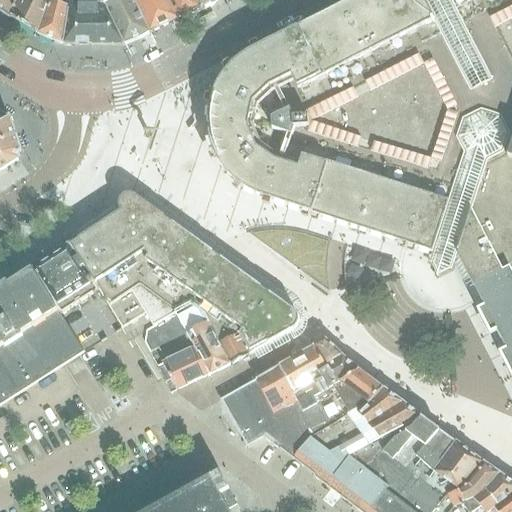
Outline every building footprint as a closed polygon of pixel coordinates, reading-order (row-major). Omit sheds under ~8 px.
[(0,0),(0,9),(12,17),(23,0),(0,0)] [(53,0),(52,0),(23,0),(12,17),(39,34),(53,0)] [(65,44),(73,0),(52,0),(53,0),(39,34),(45,37),(50,39),(55,41),(60,43),(65,44)] [(73,0),(65,44),(65,45),(125,45),(125,44),(103,0),(73,0)] [(143,37),(151,33),(134,0),(117,0),(106,6),(125,44),(143,37)] [(179,18),(170,0),(134,0),(151,33),(179,18)] [(170,0),(179,18),(197,9),(201,7),(197,0),(170,0)] [(197,0),(201,7),(203,6),(205,9),(213,5),(216,0),(197,0)] [(452,140),(461,112),(478,103),(425,0),(353,0),(252,52),(241,59),(231,67),(223,77),(217,88),(212,100),(210,112),(209,124),(215,124),(216,134),(210,135),(213,147),(217,159),(224,170),(232,179),(242,188),(253,194),(264,199),(435,254),(438,243),(463,164),(452,140)] [(460,249),(485,171),(508,158),(511,146),(511,119),(450,0),(425,0),(478,103),(461,112),(452,140),(463,164),(438,243),(450,246),(460,249)] [(511,0),(450,0),(511,119),(511,0)] [(0,171),(19,159),(22,150),(10,117),(0,123),(0,171)] [(511,159),(508,158),(485,171),(460,249),(478,284),(511,265),(511,159)] [(292,309),(141,199),(70,246),(98,290),(122,329),(146,314),(154,326),(198,301),(209,323),(220,343),(239,333),(249,354),(251,353),(252,354),(294,331),(297,328),(299,325),(300,321),(299,318),(298,314),(295,311),(292,309)] [(61,314),(98,290),(70,246),(33,269),(61,314)] [(511,265),(478,284),(487,303),(480,307),(482,310),(483,309),(492,327),(491,328),(493,331),(500,328),(509,346),(502,349),(504,353),(505,352),(511,366),(511,265)] [(0,405),(86,352),(61,314),(33,269),(0,290),(0,405)] [(209,323),(188,334),(196,347),(211,374),(211,375),(231,364),(221,344),(220,343),(209,323)] [(250,355),(249,354),(239,333),(220,343),(221,344),(231,364),(231,365),(250,355)] [(327,365),(342,356),(326,341),(314,348),(326,366),(327,365)] [(211,374),(196,347),(163,363),(178,390),(211,374)] [(292,459),(317,432),(330,425),(317,398),(321,395),(309,375),(323,367),(326,366),(314,348),(279,367),(292,391),(288,393),(297,410),(279,421),(282,427),(264,437),(292,459)] [(309,375),(321,395),(359,371),(342,356),(327,365),(326,366),(323,367),(309,375)] [(256,380),(279,421),(297,410),(288,393),(292,391),(279,367),(256,380)] [(358,417),(385,390),(359,371),(321,395),(317,398),(330,425),(352,413),(358,417)] [(282,427),(279,421),(256,380),(221,399),(248,446),(264,437),(282,427)] [(370,426),(405,405),(385,390),(358,417),(370,426)] [(396,438),(425,420),(405,405),(370,426),(358,417),(352,413),(330,425),(317,432),(292,459),(361,511),(370,511),(391,485),(378,456),(396,438)] [(419,456),(440,431),(427,422),(425,420),(396,438),(378,456),(391,485),(370,511),(386,511),(396,500),(427,463),(419,456)] [(434,469),(457,442),(440,431),(419,456),(427,463),(434,469)] [(471,479),(484,462),(457,442),(434,469),(427,463),(396,500),(386,511),(433,511),(444,498),(447,496),(459,491),(471,479)] [(500,474),(500,473),(484,462),(471,479),(459,491),(447,496),(444,498),(433,511),(450,511),(453,509),(462,505),(500,474)] [(228,511),(238,506),(220,473),(209,479),(211,483),(160,511),(228,511)] [(462,505),(453,509),(450,511),(487,511),(511,494),(511,481),(500,474),(462,505)] [(511,511),(511,494),(487,511),(511,511)]
